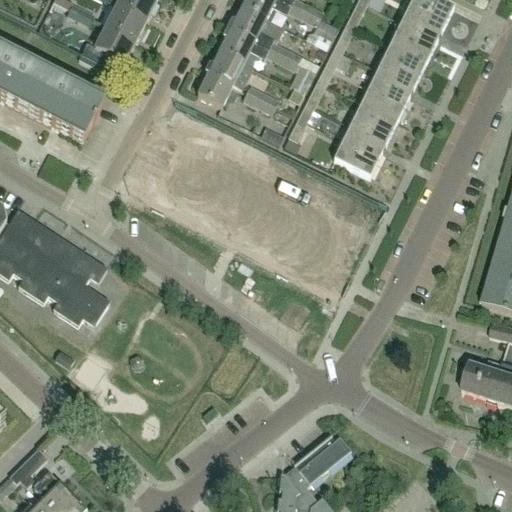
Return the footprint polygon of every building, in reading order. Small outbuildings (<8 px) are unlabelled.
[(117,0),(117,1),(114,0),(88,0),(99,6),(99,5),(112,11),(141,26),(152,5),(141,0),(117,0)] [(240,13),(263,25),(269,14),(283,21),(285,17),(288,11),(274,4),(267,0),(245,0),(246,0),(240,13)] [(267,0),(274,4),(288,11),(293,2),(293,0),(267,0)] [(358,0),(309,97),(286,143),(295,147),(333,72),(342,76),(349,64),(339,59),(369,0),(358,0)] [(427,0),(412,0),(401,23),(437,41),(452,12),(427,0)] [(307,10),(293,2),(288,11),(285,17),(300,25),(307,10)] [(71,8),(64,21),(75,26),(81,14),(71,8)] [(322,17),(307,10),(300,25),(314,32),(318,26),(322,17)] [(112,11),(101,32),(131,47),(141,26),(112,11)] [(229,25),(225,33),(228,35),(266,54),(270,46),(274,48),(281,34),(263,25),(240,13),(233,27),(229,25)] [(81,14),(75,26),(86,31),(92,19),(81,14)] [(401,23),(387,51),(424,69),(437,41),(401,23)] [(101,32),(91,51),(84,48),(76,65),(100,77),(107,62),(119,68),(131,47),(101,32)] [(224,44),(217,58),(250,75),(251,74),(241,69),(247,57),(261,64),(263,61),(266,54),(228,35),(225,33),(221,42),(224,44)] [(108,92),(0,43),(0,104),(86,143),(108,92)] [(274,48),(270,46),(266,54),(263,61),(277,69),(285,54),(274,48)] [(387,51),(374,80),(410,97),(424,69),(387,51)] [(300,61),(285,54),(277,69),(292,76),(295,69),(300,61)] [(250,75),(217,58),(206,79),(230,91),(239,96),(250,75)] [(304,76),(295,95),(302,99),(312,80),(304,76)] [(206,79),(195,101),(218,114),(230,91),(206,79)] [(374,80),(360,108),(396,126),(410,97),(374,80)] [(254,112),(261,98),(246,91),(239,104),(254,112)] [(275,105),(261,98),(254,112),(268,119),(275,105)] [(107,129),(115,112),(104,107),(97,125),(107,129)] [(396,126),(360,108),(346,136),(382,154),(396,126)] [(198,110),(178,148),(346,235),(366,197),(198,110)] [(382,154),(346,136),(332,165),(368,183),(382,154)] [(0,281),(75,330),(80,324),(91,331),(107,306),(83,290),(87,282),(96,288),(105,273),(16,216),(7,229),(3,227),(4,226),(3,223),(0,228),(0,281)] [(511,229),(505,227),(496,255),(511,259),(511,229)] [(511,259),(496,255),(488,283),(511,289),(511,259)] [(511,289),(488,283),(480,311),(511,320),(511,289)] [(511,332),(490,328),(487,342),(511,348),(511,332)] [(52,364),(65,374),(72,364),(58,355),(52,364)] [(511,371),(500,367),(500,369),(488,365),(485,374),(469,369),(460,398),(511,414),(511,410),(511,371)] [(328,441),(292,470),(308,489),(348,457),(337,444),(333,447),(328,441)] [(35,454),(28,461),(6,482),(13,489),(17,486),(23,493),(31,485),(27,481),(44,464),(35,454)] [(308,489),(292,470),(296,476),(286,484),(282,479),(278,478),(274,511),(326,511),(319,502),(315,506),(304,492),(308,489)] [(78,511),(56,489),(45,478),(31,493),(42,504),(35,511),(78,511)] [(6,482),(0,488),(0,502),(13,489),(6,482)]
